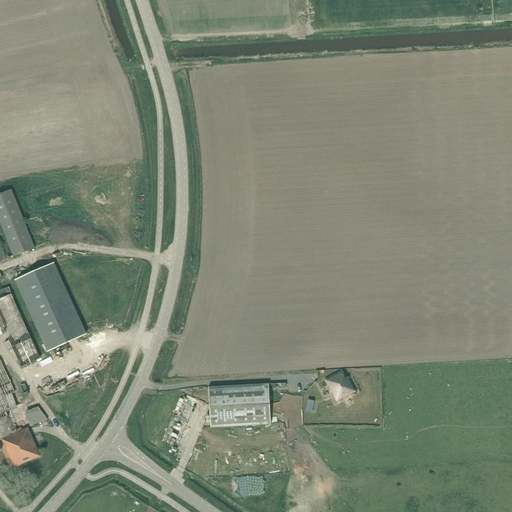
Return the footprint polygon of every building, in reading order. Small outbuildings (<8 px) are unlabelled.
[(30,236),(11,190),(0,194),(0,222),(14,257),(35,249),(30,236)] [(15,280),(47,352),(86,334),(54,263),(25,276),(15,280)] [(0,317),(7,333),(10,340),(5,343),(8,350),(14,348),(22,367),(41,358),(12,293),(11,294),(9,287),(0,290),(0,317)] [(0,446),(10,469),(13,467),(13,468),(39,456),(27,429),(26,427),(10,433),(2,411),(18,405),(13,394),(15,393),(0,359),(0,358),(0,446)] [(342,371),(325,380),(337,402),(356,392),(349,378),(347,379),(342,371)] [(209,387),(211,428),(271,425),(269,384),(209,387)] [(308,400),(305,412),(312,413),(314,401),(308,400)] [(18,405),(2,411),(10,433),(26,427),(31,426),(26,411),(23,403),(18,405)] [(39,407),(26,411),(31,426),(47,420),(39,407)]
